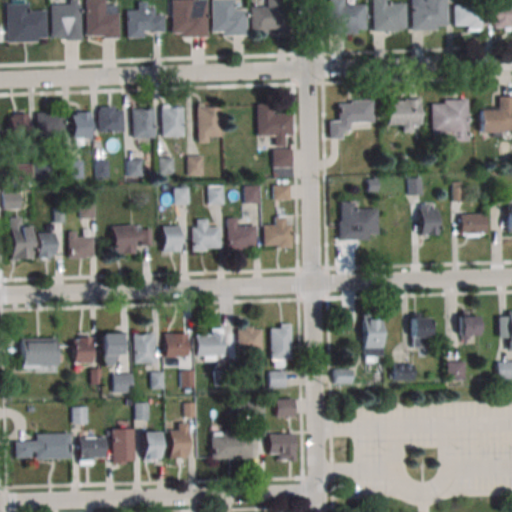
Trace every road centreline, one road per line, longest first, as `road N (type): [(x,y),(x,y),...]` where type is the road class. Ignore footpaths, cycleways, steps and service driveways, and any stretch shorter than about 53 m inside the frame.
road 1 (residential): [(0,300),(511,283)]
road 2 (residential): [(0,78),(511,66)]
road 3 (residential): [(317,494),(304,0)]
road 4 (residential): [(0,502),(317,494)]
